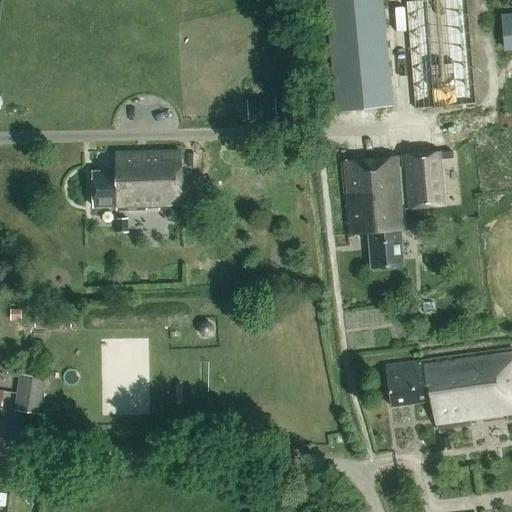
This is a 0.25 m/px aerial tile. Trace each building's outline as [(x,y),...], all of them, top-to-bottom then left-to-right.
[(379,0),(322,0),(333,109),(390,104),(379,0)] [(415,108),(475,103),(466,0),(425,0),(406,2),(415,108)] [(511,13),(500,14),(503,50),(511,48),(511,13)] [(275,116),(274,98),(248,99),(249,118),(275,116)] [(117,211),(138,210),(182,209),(181,151),(115,153),(115,172),(93,172),(94,207),(117,206),(117,211)] [(243,175),(242,152),(213,153),(214,176),(243,175)] [(439,153),(434,153),(341,161),(347,235),(368,233),(371,267),(403,265),(400,229),(405,229),(403,207),(443,204),(439,153)] [(429,233),(428,218),(411,219),(412,234),(429,233)] [(129,220),(117,221),(117,233),(130,233),(129,220)] [(52,302),(34,302),(34,326),(71,326),(71,309),(52,309),(52,302)] [(505,416),(506,420),(511,419),(511,348),(385,366),(391,405),(432,400),(436,430),(469,425),(469,421),(505,416)] [(45,378),(20,374),(15,411),(40,414),(45,378)] [(449,449),(447,436),(438,437),(440,450),(449,449)]
